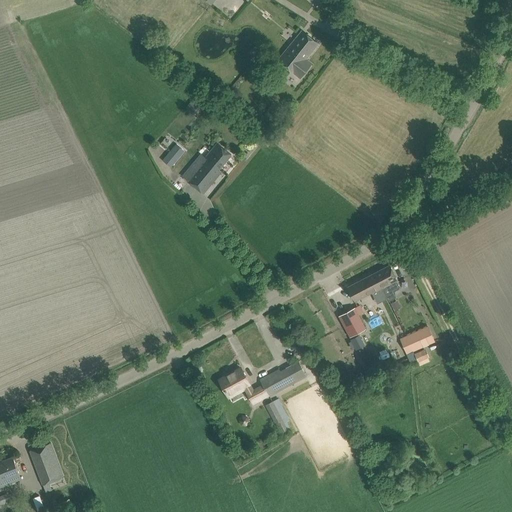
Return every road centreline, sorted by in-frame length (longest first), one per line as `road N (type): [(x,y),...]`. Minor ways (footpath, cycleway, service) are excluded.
road 1 (unclassified): [(0,440),(400,231)]
road 2 (track): [(511,444),(400,231)]
road 3 (unclassified): [(400,231),(475,98)]
road 4 (unclassified): [(475,98),(442,96),(339,46)]
road 5 (unclassified): [(511,169),(400,231)]
